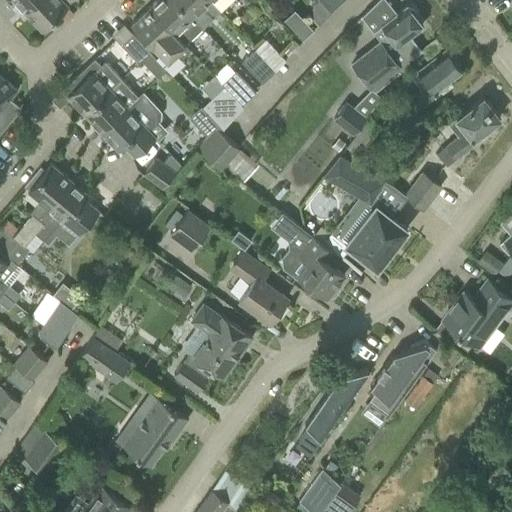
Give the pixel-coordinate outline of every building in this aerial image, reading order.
[(14,0),(24,10),(35,0),(14,0)] [(71,0),(35,0),(24,10),(41,29),(71,0)] [(203,27),(192,16),(177,0),(156,0),(150,6),(184,43),(192,37),(203,27)] [(220,10),(210,0),(177,0),(192,16),(202,6),(213,17),(220,10)] [(230,0),(210,0),(220,10),(230,0)] [(331,11),(331,10),(330,10),(320,0),(318,0),(315,3),(315,18),(319,23),(331,11)] [(320,0),(330,10),(331,10),(341,0),(320,0)] [(407,4),(380,25),(373,31),(380,40),(352,62),(371,87),(371,86),(374,90),(410,62),(407,59),(419,49),(410,37),(402,43),(401,41),(422,24),(407,4)] [(184,43),(150,6),(132,23),(164,57),(173,49),(181,58),(190,49),(184,43)] [(297,7),(284,17),(301,39),(313,29),(297,7)] [(121,44),(134,59),(138,62),(141,59),(149,51),(146,47),(133,33),(121,44)] [(436,37),(420,49),(420,50),(426,58),(443,46),(436,37)] [(275,69),(255,47),(241,60),(262,82),(275,69)] [(445,49),(430,61),(417,70),(419,71),(412,77),(421,87),(407,99),(416,111),(437,96),(453,83),(449,78),(461,69),(445,49)] [(166,69),(149,51),(141,59),(157,77),(166,69)] [(110,88),(120,79),(103,61),(98,65),(93,59),(68,82),(74,88),(67,95),(84,113),(110,88)] [(221,82),(224,86),(241,104),(256,90),(236,69),(221,82)] [(0,74),(0,131),(20,107),(9,98),(17,89),(0,74)] [(101,130),(138,95),(131,88),(121,78),(120,79),(110,88),(84,113),(101,130)] [(243,105),(241,104),(224,86),(201,106),(213,119),(222,128),(243,105)] [(138,95),(101,130),(117,148),(124,142),(135,154),(149,140),(155,135),(148,128),(161,117),(161,110),(143,90),(138,95)] [(483,96),(467,109),(456,117),(464,129),(436,152),(446,164),(488,131),(485,128),(499,116),(483,96)] [(334,117),(352,132),(365,116),(346,101),(334,117)] [(359,155),(382,125),(369,115),(347,146),(359,155)] [(258,162),(239,146),(221,131),(204,151),(222,166),(225,163),(243,179),(258,162)] [(155,157),(143,173),(163,187),(175,171),(180,163),(171,153),(164,163),(155,157)] [(370,202),(383,179),(339,154),(323,175),(370,202)] [(37,217),(70,178),(51,162),(28,190),(39,199),(30,211),(32,213),(12,236),(0,225),(0,249),(11,258),(16,263),(28,249),(24,246),(35,233),(43,222),(37,217)] [(441,185),(425,173),(422,171),(405,193),(424,207),(441,185)] [(43,222),(35,233),(42,239),(60,217),(65,221),(55,233),(68,244),(78,232),(98,208),(85,198),(89,194),(70,178),(37,217),(43,222)] [(407,227),(375,202),(344,242),(376,267),(407,227)] [(188,208),(170,233),(192,249),(210,224),(188,208)] [(334,251),(323,243),(302,227),(298,231),(307,238),(299,247),(289,247),(282,256),(283,267),(297,278),(298,275),(326,297),(329,294),(334,295),(339,288),(337,284),(344,274),(326,260),(334,251)] [(287,297),(262,278),(269,269),(253,257),(242,249),(233,262),(234,269),(250,280),(238,297),(254,308),(270,320),(274,314),(278,317),(287,305),(283,302),(287,297)] [(487,251),(479,263),(494,274),(503,263),(487,251)] [(507,258),(498,270),(507,276),(511,271),(511,259),(509,256),(507,258)] [(23,268),(16,263),(11,258),(7,263),(0,257),(0,289),(3,292),(9,284),(23,268)] [(511,302),(511,295),(504,290),(488,277),(474,297),(465,290),(444,317),(480,345),(511,302)] [(185,297),(192,287),(178,278),(171,288),(185,297)] [(59,299),(50,312),(69,327),(78,313),(59,299)] [(252,335),(235,323),(222,314),(221,316),(203,303),(192,319),(210,332),(193,355),(189,352),(174,372),(198,390),(207,377),(205,375),(209,369),(221,377),(252,335)] [(55,348),(69,327),(50,312),(39,329),(40,335),(55,348)] [(100,324),(93,334),(115,351),(123,339),(100,324)] [(80,353),(79,355),(94,366),(103,352),(108,345),(93,334),(92,335),(80,353)] [(419,355),(420,353),(428,342),(424,340),(393,353),(370,385),(375,389),(369,398),(388,412),(385,415),(386,416),(426,361),(419,355)] [(32,378),(47,360),(29,344),(13,363),(15,365),(31,378),(32,378)] [(367,364),(340,375),(339,376),(338,376),(336,377),(335,378),(304,423),(308,426),(295,444),(308,454),(308,455),(309,456),(371,368),(370,368),(368,370),(365,367),(367,364)] [(31,378),(15,365),(6,375),(25,391),(34,380),(32,378),(31,378)] [(415,407),(433,382),(422,374),(404,399),(415,407)] [(2,385),(0,387),(0,409),(7,416),(20,400),(2,385)] [(188,417),(172,406),(157,395),(122,444),(150,464),(170,436),(173,439),(188,417)] [(63,412),(49,416),(52,429),(66,424),(63,412)] [(32,461),(51,434),(35,423),(16,450),(32,461)] [(65,443),(51,434),(32,461),(46,471),(65,443)] [(322,467),(298,499),(300,501),(315,511),(316,511),(340,480),(322,467)] [(225,469),(211,489),(194,511),(236,511),(252,489),(251,488),(229,472),(225,469)] [(347,511),(360,495),(340,480),(316,511),(347,511)] [(125,511),(131,504),(114,492),(101,483),(81,511),(125,511)] [(280,496),(266,486),(260,495),(274,505),(280,496)]
